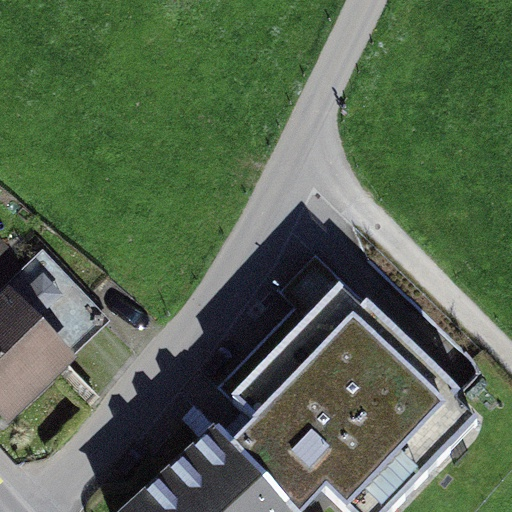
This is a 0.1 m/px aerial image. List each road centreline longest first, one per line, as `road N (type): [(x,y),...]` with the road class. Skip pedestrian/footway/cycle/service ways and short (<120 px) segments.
road 1 (unclassified): [(62,511),(232,298),(381,0)]
road 2 (track): [(307,156),(511,370)]
